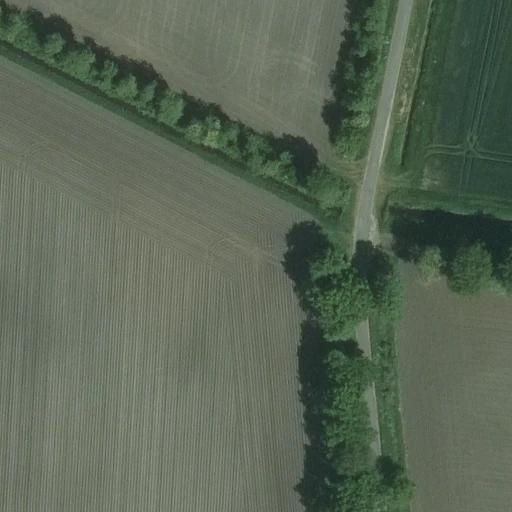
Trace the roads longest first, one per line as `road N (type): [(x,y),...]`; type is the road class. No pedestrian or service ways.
road 1 (unclassified): [(376,511),(362,233)]
road 2 (unclassified): [(362,233),(404,0)]
road 3 (residential): [(362,233),(511,250)]
